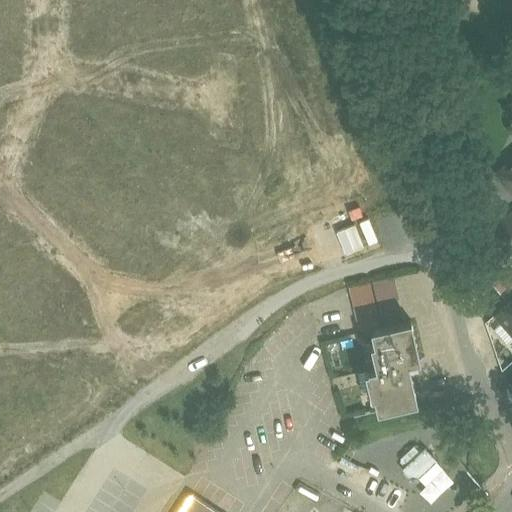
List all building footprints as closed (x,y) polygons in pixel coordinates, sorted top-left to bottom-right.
[(511,105),(511,106),(511,107),(511,117),(511,118),(511,161),(500,173),(511,186),(511,105)] [(511,212),(492,231),(509,251),(511,249),(511,212)] [(338,227),(346,252),(382,241),(374,217),(338,227)] [(502,261),(486,275),(493,283),(509,269),(502,261)] [(511,272),(509,269),(493,283),(500,291),(511,280),(511,272)] [(395,275),(373,280),(384,325),(405,320),(395,275)] [(511,294),(511,280),(500,291),(507,299),(511,294)] [(371,281),(349,286),(359,329),(381,324),(371,281)] [(511,299),(497,312),(511,329),(511,299)] [(384,325),(371,328),(376,348),(378,348),(382,365),(369,368),(369,370),(371,369),(376,389),(374,389),(378,409),(418,400),(409,361),(420,358),(411,319),(384,325)] [(425,448),(403,468),(410,476),(419,476),(426,484),(444,468),(436,460),(436,459),(426,448),(425,448)] [(180,511),(219,511),(192,494),(180,511)]
